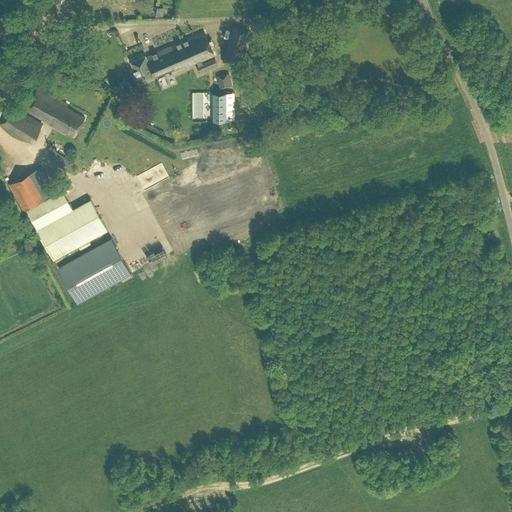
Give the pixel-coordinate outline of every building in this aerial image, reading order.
[(156,15),(163,16),(164,8),(157,6),(156,15)] [(242,63),(246,51),(244,50),(249,29),(234,25),(222,61),(236,65),(238,61),(242,63)] [(186,66),(214,54),(204,32),(147,57),(146,54),(130,61),(139,82),(173,67),(175,69),(185,65),(186,66)] [(199,72),(218,64),(214,57),(196,65),(199,72)] [(220,88),(232,84),(229,72),(216,76),(220,88)] [(74,136),(84,117),(64,106),(66,102),(39,87),(27,109),(74,136)] [(213,92),(213,120),(234,120),(234,99),(223,99),(223,92),(213,92)] [(23,117),(7,108),(0,120),(0,122),(32,142),(42,123),(25,113),(23,117)] [(64,169),(70,160),(55,150),(49,159),(64,169)] [(22,209),(55,191),(41,165),(8,183),(22,209)] [(72,209),(62,190),(26,209),(52,256),(105,228),(90,199),(72,209)] [(122,217),(131,213),(129,208),(120,212),(122,217)] [(112,237),(58,266),(78,302),(131,273),(112,237)]
